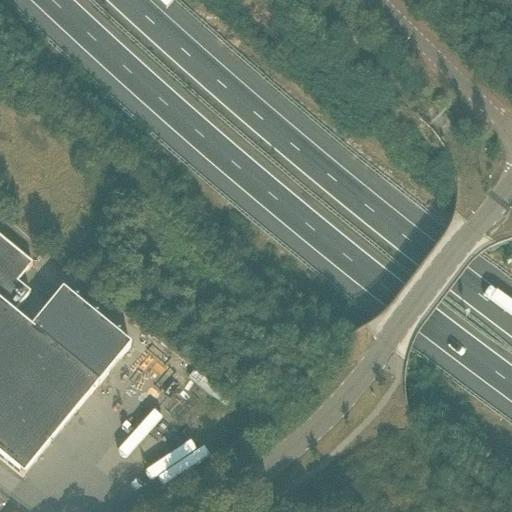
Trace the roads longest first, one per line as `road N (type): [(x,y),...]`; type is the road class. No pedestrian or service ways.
road 1 (motorway): [(53,0),(321,237),(511,383)]
road 2 (motorway): [(511,320),(128,0)]
road 3 (unclassified): [(199,511),(274,463),(333,410),(511,187)]
road 4 (unclassified): [(374,0),(511,136)]
